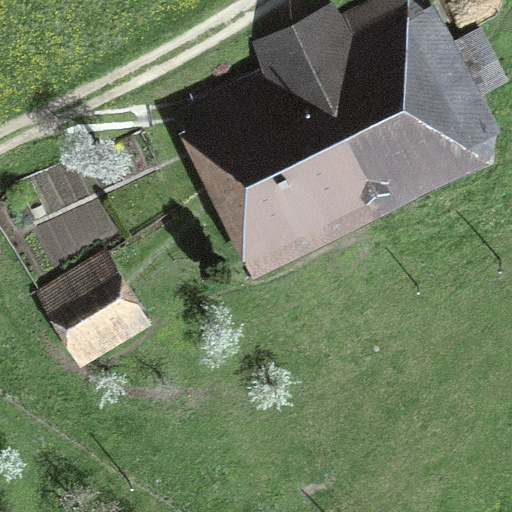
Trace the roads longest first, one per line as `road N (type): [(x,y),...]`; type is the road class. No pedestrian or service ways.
road 1 (track): [(38,120),(148,117),(207,105),(409,0)]
road 2 (track): [(0,139),(271,0)]
